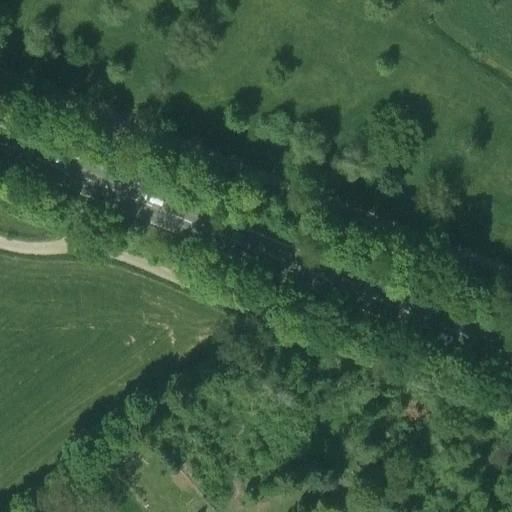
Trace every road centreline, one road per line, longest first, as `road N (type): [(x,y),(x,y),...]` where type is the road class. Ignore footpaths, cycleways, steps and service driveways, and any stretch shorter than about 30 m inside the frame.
road 1 (primary): [(511,348),(0,139)]
road 2 (track): [(511,277),(0,70)]
road 3 (track): [(0,244),(94,249),(139,264),(511,426)]
road 4 (track): [(66,249),(121,118)]
